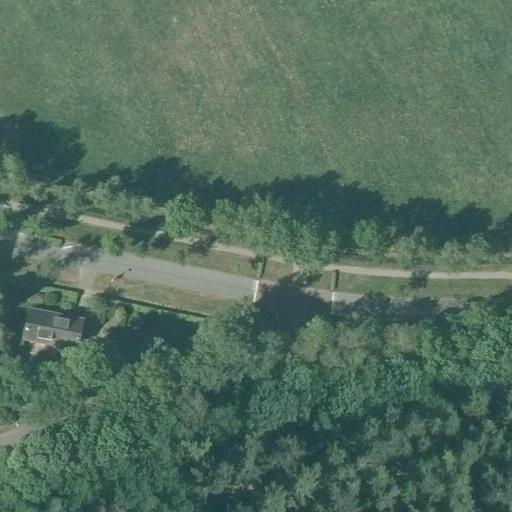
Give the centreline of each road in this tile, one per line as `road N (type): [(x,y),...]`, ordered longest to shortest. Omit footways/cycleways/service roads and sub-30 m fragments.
road 1 (unclassified): [(292,303),(287,345),(272,370),(74,421),(0,449)]
road 2 (unclassified): [(0,243),(292,303)]
road 3 (unclassified): [(292,303),(511,305)]
